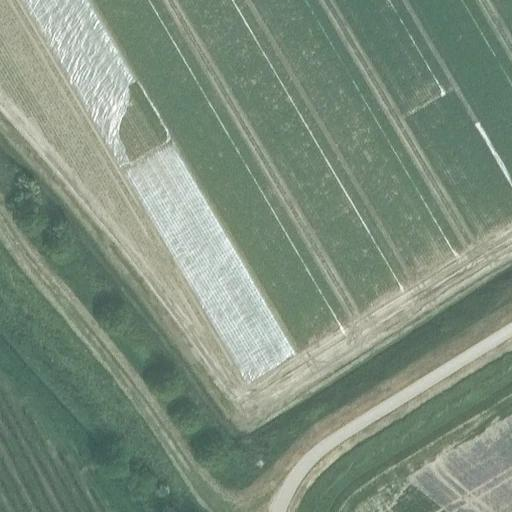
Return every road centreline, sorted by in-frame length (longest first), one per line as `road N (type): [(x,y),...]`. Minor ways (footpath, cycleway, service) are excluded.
road 1 (track): [(207,511),(0,233)]
road 2 (unclassified): [(279,511),(315,452),(511,330)]
